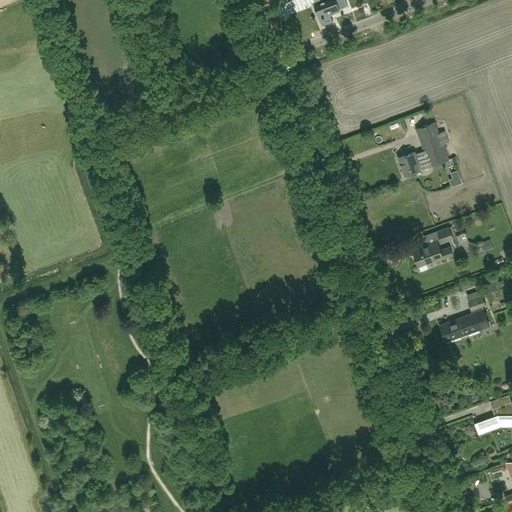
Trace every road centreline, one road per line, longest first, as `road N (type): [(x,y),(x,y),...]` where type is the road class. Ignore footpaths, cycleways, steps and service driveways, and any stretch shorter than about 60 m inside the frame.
road 1 (tertiary): [(449,511),(285,54)]
road 2 (residential): [(285,54),(430,0)]
